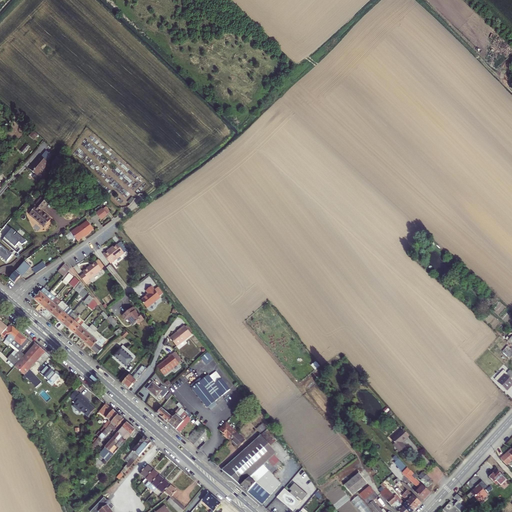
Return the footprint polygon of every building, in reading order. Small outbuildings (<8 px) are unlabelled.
[(34,142),(38,137),(34,133),(30,138),(34,142)] [(25,153),(30,147),(28,144),(22,150),(25,153)] [(49,166),(42,159),(35,166),(34,166),(29,170),(37,177),(43,172),(44,171),(49,166)] [(29,217),(44,230),(51,221),(41,212),(47,205),(41,199),(34,207),(36,209),(34,212),(29,217)] [(103,211),(103,210),(97,215),(101,221),(108,216),(107,216),(103,211)] [(95,232),(88,223),(80,229),(79,229),(71,234),(78,244),(83,241),(82,240),(84,239),(85,239),(86,239),(92,235),(91,234),(95,232)] [(11,227),(3,236),(15,245),(19,240),(22,243),(25,240),(17,233),(15,235),(13,233),(16,231),(11,227)] [(0,253),(7,259),(12,253),(0,244),(0,243),(0,253)] [(104,256),(112,266),(125,255),(119,247),(112,252),(111,251),(104,256)] [(106,269),(100,261),(97,264),(103,271),(106,269)] [(25,264),(10,281),(15,285),(21,278),(23,279),(31,270),(25,264)] [(32,271),(36,276),(39,274),(47,269),(43,264),(32,271)] [(81,279),(88,287),(92,283),(90,281),(103,271),(97,264),(84,274),(85,276),(81,279)] [(65,278),(71,271),(65,266),(59,273),(65,278)] [(65,281),(69,285),(75,278),(71,275),(65,281)] [(75,290),(81,284),(76,279),(70,286),(75,290)] [(76,291),(80,295),(84,290),(85,289),(81,284),(76,291)] [(142,303),(148,310),(161,299),(160,298),(156,292),(153,289),(147,293),(150,296),(142,303)] [(159,289),(156,292),(160,298),(164,295),(159,289)] [(41,306),(51,295),(45,290),(36,301),(41,306)] [(83,300),(89,293),(84,290),(80,295),(79,297),(83,300)] [(41,306),(47,311),(56,300),(51,295),(41,306)] [(85,304),(89,308),(95,301),(90,297),(85,304)] [(53,316),(62,305),(56,300),(47,311),(53,316)] [(95,301),(89,308),(93,312),(98,306),(95,301)] [(67,310),(62,305),(53,316),(58,320),(67,310)] [(99,307),(94,313),(99,317),(103,312),(99,307)] [(137,324),(138,325),(139,327),(146,322),(141,316),(139,317),(137,315),(139,314),(135,309),(124,318),(125,319),(128,319),(129,320),(131,323),(137,324)] [(64,325),(73,315),(67,310),(58,320),(64,325)] [(64,325),(70,330),(79,320),(73,315),(64,325)] [(119,327),(111,317),(108,320),(115,329),(119,327)] [(75,335),(84,325),(79,320),(70,330),(75,335)] [(0,336),(1,338),(8,330),(3,325),(2,326),(0,323),(0,336)] [(75,335),(81,340),(90,330),(84,325),(75,335)] [(11,345),(20,334),(11,327),(8,330),(1,338),(0,339),(0,345),(5,339),(11,345)] [(172,340),(178,348),(193,337),(186,328),(179,334),(172,340)] [(86,345),(96,335),(90,330),(81,340),(86,345)] [(20,334),(11,345),(19,351),(14,357),(11,355),(7,359),(15,369),(16,367),(25,357),(21,353),(30,343),(20,334)] [(102,340),(96,335),(86,345),(93,350),(99,343),(102,340)] [(99,356),(103,351),(101,349),(106,343),(102,340),(99,343),(93,350),(99,356)] [(37,363),(46,353),(36,345),(16,367),(25,377),(30,371),(37,363)] [(121,349),(114,358),(126,369),(133,360),(121,349)] [(37,363),(42,367),(50,357),(46,353),(37,363)] [(175,353),(172,356),(179,364),(182,362),(175,353)] [(210,355),(202,360),(208,368),(215,362),(210,355)] [(158,368),(164,377),(179,365),(179,364),(172,356),(169,358),(169,359),(158,368)] [(48,367),(43,373),(42,371),(40,374),(50,382),(49,383),(53,387),(61,378),(52,370),(53,369),(50,366),(49,368),(48,367)] [(122,385),(129,390),(146,371),(143,368),(133,379),(130,377),(122,385)] [(30,371),(25,377),(36,389),(42,384),(30,371)] [(511,380),(506,376),(501,383),(505,386),(511,380)] [(209,377),(201,384),(216,403),(231,392),(223,381),(216,386),(209,377)] [(511,377),(511,380),(505,386),(501,383),(498,386),(511,397),(511,395),(511,377)] [(152,384),(147,390),(156,399),(159,395),(163,399),(168,392),(162,387),(159,389),(152,384)] [(216,403),(201,384),(194,390),(208,409),(216,403)] [(71,398),(74,401),(75,400),(79,395),(76,392),(71,398)] [(79,395),(75,400),(78,402),(77,404),(74,407),(81,413),(82,411),(89,417),(95,410),(87,403),(89,401),(80,394),(79,395)] [(118,417),(105,405),(98,413),(109,423),(106,427),(108,428),(118,417)] [(162,409),(157,415),(168,424),(178,413),(177,412),(174,415),(172,413),(169,416),(162,409)] [(178,413),(168,424),(172,428),(185,413),(181,410),(179,412),(178,413)] [(185,413),(172,428),(179,434),(191,421),(190,419),(192,417),(186,412),(185,413)] [(114,433),(116,430),(124,422),(118,417),(108,428),(107,430),(99,439),(103,442),(112,431),(114,433)] [(120,433),(127,424),(124,422),(116,430),(120,433)] [(111,460),(118,451),(131,437),(135,431),(127,424),(120,433),(102,453),(111,460)] [(227,441),(228,439),(231,442),(237,434),(227,425),(220,432),(224,436),(223,437),(227,441)] [(261,437),(266,432),(261,426),(256,431),(261,437)] [(190,443),(199,451),(211,437),(202,428),(198,433),(190,443)] [(99,439),(107,430),(106,429),(105,430),(104,429),(100,434),(97,437),(99,439)] [(188,442),(190,443),(198,433),(195,431),(187,441),(188,442)] [(411,439),(404,431),(393,440),(400,448),(398,449),(401,452),(407,447),(405,444),(411,439)] [(266,432),(261,437),(222,471),(248,494),(255,484),(268,473),(277,463),(280,461),(270,448),(276,443),(266,432)] [(237,434),(231,442),(239,449),(246,442),(237,434)] [(151,445),(145,440),(137,449),(135,449),(133,451),(133,454),(125,463),(128,466),(125,470),(128,472),(151,445)] [(484,474),(492,466),(488,462),(480,470),(482,472),(484,474)] [(255,484),(248,494),(262,506),(281,485),(270,476),(280,466),(277,463),(268,473),(255,484)] [(146,480),(153,472),(148,467),(141,475),(146,480)] [(148,489),(149,487),(159,476),(153,472),(146,480),(149,483),(146,487),(148,489)] [(507,481),(497,472),(489,480),(497,487),(498,485),(501,487),(507,481)] [(365,484),(357,475),(342,488),(350,497),(365,484)] [(416,493),(426,501),(432,494),(417,478),(418,478),(415,475),(411,479),(420,489),(416,493)] [(159,476),(149,487),(155,492),(157,489),(165,481),(159,476)] [(423,480),(430,488),(435,483),(428,476),(423,480)] [(171,486),(165,481),(157,489),(163,495),(171,486)] [(471,496),(478,488),(473,483),(466,491),(471,496)] [(294,484),(288,490),(291,492),(289,494),(295,499),(297,497),(302,502),(307,495),(294,484)] [(171,486),(163,495),(170,500),(172,497),(177,492),(171,486)] [(374,502),(378,498),(368,487),(359,496),(369,507),(374,502)] [(392,507),(393,506),(396,503),(399,500),(394,495),(388,488),(381,495),(392,507)] [(284,489),(276,498),(281,503),(282,502),(293,511),(300,503),(295,499),(289,494),(284,489)] [(405,495),(410,500),(419,508),(423,504),(409,491),(405,495)] [(208,494),(201,502),(212,511),(211,511),(215,511),(221,506),(208,494)] [(408,502),(406,504),(415,511),(419,508),(410,500),(405,495),(403,497),(408,502)] [(452,503),(444,511),(463,511),(466,509),(460,505),(464,501),(458,496),(455,499),(459,503),(456,507),(452,503)] [(113,511),(115,509),(111,505),(111,506),(109,503),(105,499),(92,511),(113,511)] [(401,503),(408,511),(415,511),(406,504),(405,505),(400,500),(399,501),(401,503)] [(172,508),(175,511),(181,504),(178,502),(172,508)] [(282,502),(281,503),(291,511),(292,511),(293,511),(282,502)] [(382,511),(374,502),(369,507),(373,511),(382,511)] [(396,503),(393,506),(399,511),(401,510),(398,506),(396,503)] [(408,511),(401,503),(398,506),(401,510),(399,511),(408,511)]
